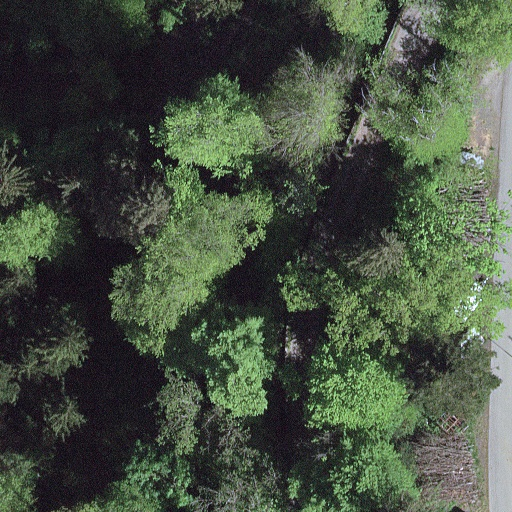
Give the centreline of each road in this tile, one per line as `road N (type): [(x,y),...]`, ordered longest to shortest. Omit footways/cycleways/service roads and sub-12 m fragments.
road 1 (track): [(302,511),(311,313),(351,190),(434,8),(447,0)]
road 2 (residential): [(511,105),(498,402),(511,480)]
